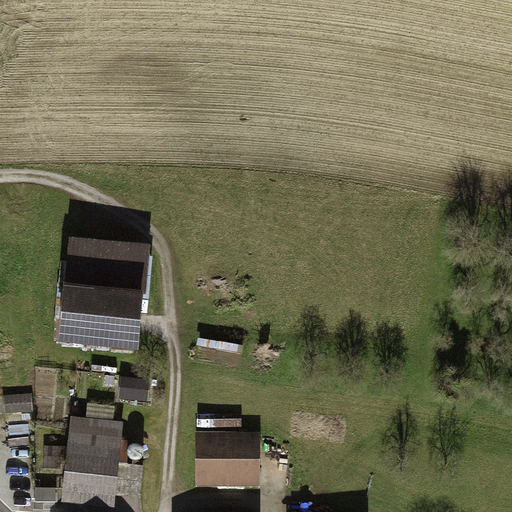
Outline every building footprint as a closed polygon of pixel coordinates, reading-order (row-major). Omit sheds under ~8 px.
[(74,245),(63,350),(143,358),(153,253),(74,245)] [(9,283),(0,283),(0,297),(11,296),(9,283)] [(202,339),(199,364),(242,367),(245,342),(202,339)] [(16,357),(0,359),(0,366),(1,376),(18,373),(16,357)] [(123,378),(122,399),(151,400),(152,379),(123,378)] [(34,401),(6,403),(8,421),(36,419),(34,401)] [(73,427),(64,511),(118,511),(127,433),(118,432),(120,415),(91,412),(89,428),(73,427)] [(198,435),(198,488),(263,489),(264,436),(198,435)] [(64,453),(47,453),(47,479),(65,479),(64,453)]
